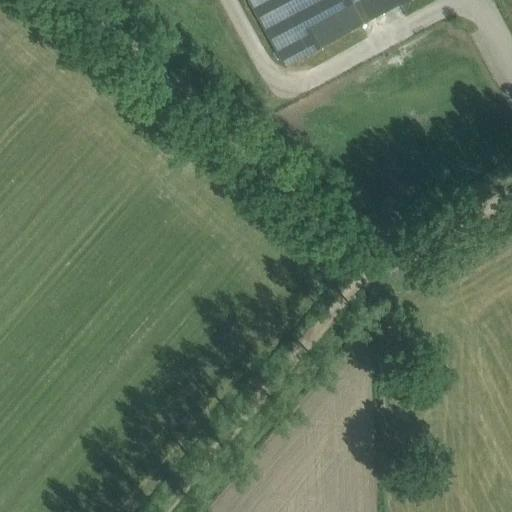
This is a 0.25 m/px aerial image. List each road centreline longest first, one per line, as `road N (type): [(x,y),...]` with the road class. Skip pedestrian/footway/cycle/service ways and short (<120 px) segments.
road 1 (track): [(75,0),(378,265),(163,511)]
road 2 (unclassified): [(511,191),(378,265)]
